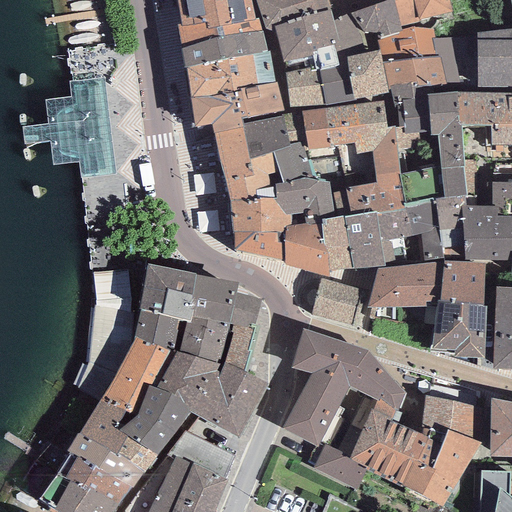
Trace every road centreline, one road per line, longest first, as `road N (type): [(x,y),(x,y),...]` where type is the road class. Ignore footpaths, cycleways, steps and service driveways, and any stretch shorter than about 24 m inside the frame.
road 1 (residential): [(138,0),(172,221),(199,255),(271,290),(286,323)]
road 2 (residential): [(483,377),(286,323)]
road 3 (residential): [(286,323),(279,397),(231,511)]
